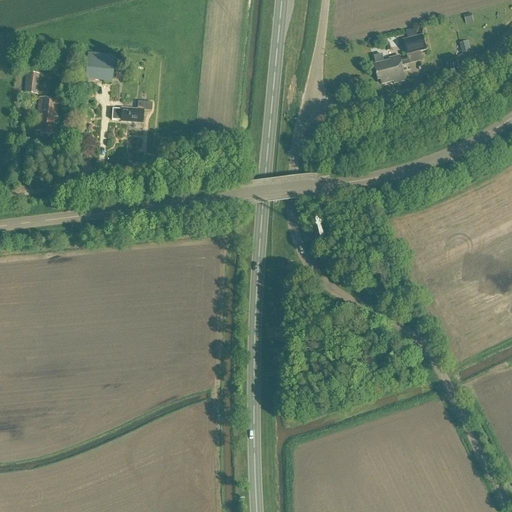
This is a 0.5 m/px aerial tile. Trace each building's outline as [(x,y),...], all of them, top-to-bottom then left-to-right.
[(408,60),(401,62),(402,66),(423,61),(421,53),(427,51),(424,36),(403,42),(408,60)] [(468,43),(461,45),(463,55),(471,53),(468,43)] [(112,85),(115,59),(89,56),(86,83),(112,85)] [(400,58),(390,60),(391,62),(375,66),(379,82),(381,82),(383,86),(394,83),(394,86),(406,83),(402,66),(401,62),(400,58)] [(39,98),(41,75),(26,74),(25,97),(39,98)] [(55,136),(58,103),(40,101),(37,133),(41,133),(40,136),(50,137),(50,135),(55,136)] [(152,104),(138,103),(138,111),(121,110),(121,111),(112,111),(112,122),(120,122),(120,124),(143,125),(143,112),(152,113),(152,104)]
